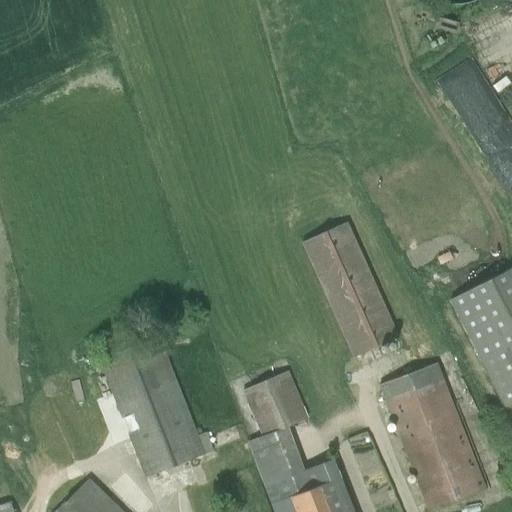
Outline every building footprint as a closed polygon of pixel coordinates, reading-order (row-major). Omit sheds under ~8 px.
[(300,243),(351,359),(378,347),(392,341),(398,338),(346,223),(300,243)] [(502,408),(511,403),(511,267),(448,301),(502,408)] [(144,478),(212,451),(205,432),(197,435),(157,336),(97,360),(144,478)] [(378,347),(382,355),(396,349),(392,341),(378,347)] [(434,363),(378,385),(428,511),(484,490),(434,363)] [(241,391),(260,437),(287,427),(307,419),(287,371),(241,391)] [(260,437),(246,442),(273,511),(354,511),(333,459),(303,470),(287,427),(260,437)] [(121,511),(88,479),(54,511),(121,511)] [(11,511),(9,502),(0,504),(0,511),(11,511)]
